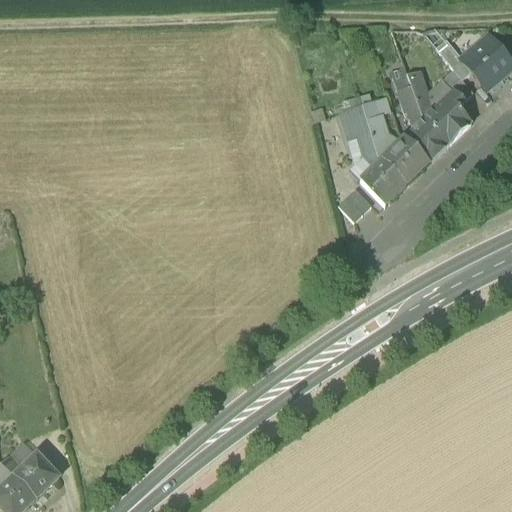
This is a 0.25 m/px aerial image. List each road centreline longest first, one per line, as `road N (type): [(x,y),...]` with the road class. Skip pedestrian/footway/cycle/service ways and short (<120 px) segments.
road 1 (track): [(0,27),(511,19)]
road 2 (tertiary): [(131,511),(245,414),(350,342),(511,254)]
